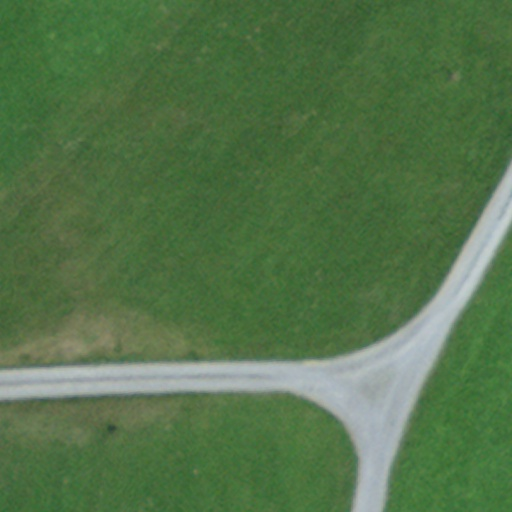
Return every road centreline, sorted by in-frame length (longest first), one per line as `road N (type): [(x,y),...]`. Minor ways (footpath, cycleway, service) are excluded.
road 1 (track): [(384,378),(0,388)]
road 2 (track): [(368,511),(384,378),(471,263),(511,182)]
